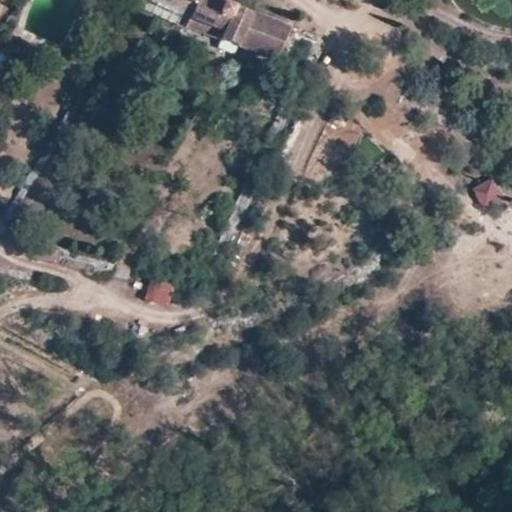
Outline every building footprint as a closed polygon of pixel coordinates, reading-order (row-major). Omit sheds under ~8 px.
[(157,0),(190,16),(197,0),(157,0)] [(224,0),(197,0),(190,16),(186,26),(222,40),(224,30),(217,27),(230,2),(224,0)] [(224,30),(222,40),(273,60),(288,26),(230,2),(217,27),(224,30)] [(483,209),(505,201),(497,178),(475,185),(483,209)] [(149,280),(145,301),(170,305),(173,283),(149,280)]
